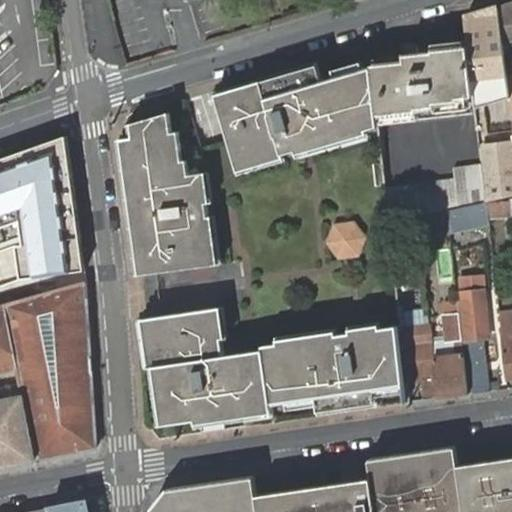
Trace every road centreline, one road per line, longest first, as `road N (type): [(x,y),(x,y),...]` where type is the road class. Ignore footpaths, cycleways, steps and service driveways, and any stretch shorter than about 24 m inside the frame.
road 1 (residential): [(511,407),(122,465)]
road 2 (residential): [(86,101),(122,465)]
road 3 (residential): [(86,101),(434,0)]
road 4 (residential): [(122,465),(0,489)]
